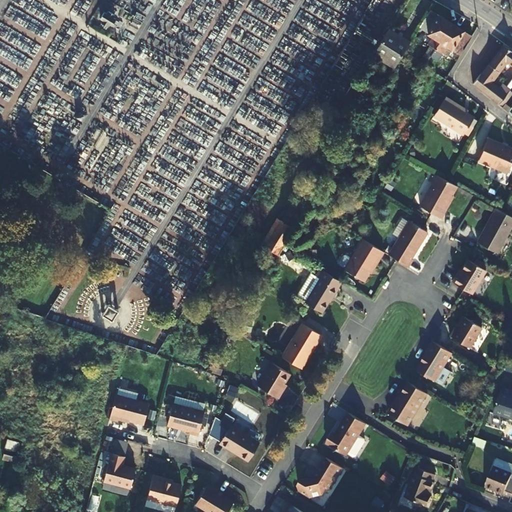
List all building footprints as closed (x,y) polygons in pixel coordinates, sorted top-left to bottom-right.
[(431,29),(439,15),(430,10),(422,24),(431,29)] [(103,30),(118,28),(117,23),(116,11),(101,13),(103,30)] [(439,15),(431,29),(428,34),(433,37),(428,44),(431,46),(436,49),(451,23),(439,15)] [(451,23),(436,49),(443,54),(448,46),(453,49),(456,45),(465,50),(473,37),(451,23)] [(373,54),(394,68),(404,52),(411,42),(389,28),(373,54)] [(511,50),(504,45),(481,75),(481,74),(474,83),(492,97),(491,98),(498,104),(510,89),(507,87),(503,92),(493,83),(495,81),(493,79),(507,61),(511,65),(511,50)] [(425,66),(436,49),(431,46),(420,63),(425,66)] [(447,96),(434,115),(464,135),(475,118),(452,102),(453,101),(447,96)] [(490,137),(480,159),(509,172),(511,164),(511,146),(509,146),(508,147),(504,145),(504,144),(490,137)] [(449,181),(437,175),(420,206),(441,218),(446,210),(444,210),(457,186),(449,181)] [(390,179),(385,187),(391,191),(396,183),(390,179)] [(497,253),(511,226),(511,216),(502,211),(496,208),(477,242),(497,253)] [(301,218),(289,210),(282,221),(280,219),(263,245),(278,255),(301,218)] [(388,255),(408,267),(413,259),(411,259),(428,232),(409,221),(388,255)] [(380,259),(384,252),(363,239),(345,269),(364,281),(378,259),(380,259)] [(453,282),(473,294),(487,271),(468,260),(459,275),(458,274),(453,282)] [(337,287),(341,281),(320,269),(316,276),(320,278),(305,302),(323,313),(333,296),(334,297),(339,288),(337,287)] [(455,329),(451,336),(470,348),(483,328),(464,317),(456,329),(455,329)] [(302,323),(282,357),(302,369),(322,335),(302,323)] [(436,381),(453,353),(434,342),(426,354),(427,355),(418,370),(436,381)] [(258,386),(278,398),(283,390),(281,389),(290,374),(272,363),(258,386)] [(501,371),(495,367),(489,375),(496,379),(501,371)] [(409,426),(429,394),(410,382),(396,406),(394,405),(388,413),(409,426)] [(494,413),(511,418),(511,390),(503,388),(494,413)] [(89,405),(92,397),(76,392),(73,401),(89,405)] [(149,403),(116,395),(113,403),(109,418),(118,421),(119,417),(144,424),(149,403)] [(204,411),(173,403),(167,426),(190,431),(190,433),(198,435),(204,411)] [(366,423),(349,412),(335,434),(333,433),(327,443),(347,455),(348,453),(354,456),(356,456),(365,442),(364,439),(359,435),(366,423)] [(259,443),(230,426),(220,442),(239,454),(239,455),(248,461),(259,443)] [(125,456),(111,452),(104,481),(130,488),(135,468),(123,465),(125,456)] [(345,469),(327,458),(316,476),(302,479),(298,486),(300,491),(311,498),(324,495),(328,488),(331,490),(345,469)] [(487,486),(511,496),(511,478),(511,477),(511,474),(495,467),(487,486)] [(421,471),(405,500),(426,511),(432,502),(429,501),(436,488),(435,488),(439,480),(421,471)] [(161,477),(153,474),(147,498),(176,505),(181,484),(161,479),(161,477)] [(209,511),(226,511),(233,503),(220,495),(222,493),(207,484),(195,503),(209,511)]
